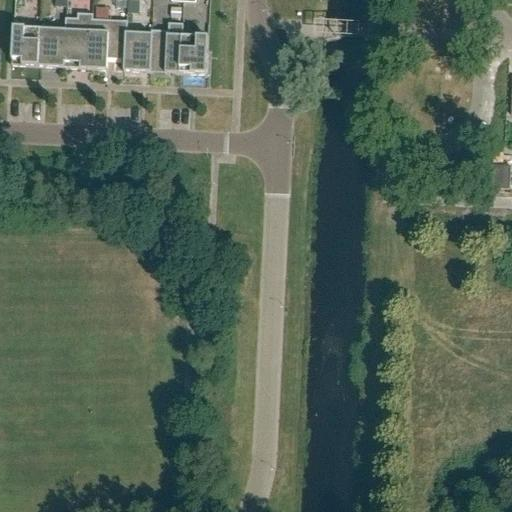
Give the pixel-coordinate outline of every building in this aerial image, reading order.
[(92,23),(93,23),(93,17),(78,17),(78,22),(66,21),(65,33),(66,33),(64,71),(90,73),(92,23)] [(128,24),(93,23),(92,23),(90,73),(107,73),(108,61),(124,62),(125,62),(126,36),(127,36),(128,24)] [(182,39),(183,39),(184,27),(169,26),(168,34),(152,34),(151,38),(152,38),(150,76),(180,77),(182,39)] [(39,70),(41,32),(14,31),(12,69),(39,70)] [(66,33),(65,33),(41,32),(39,70),(64,71),(66,33)] [(152,38),(151,38),(127,36),(126,36),(125,62),(124,62),(124,74),(150,76),(152,38)] [(209,40),(183,39),(182,39),(180,77),(207,78),(209,40)] [(490,191),(510,192),(511,168),(494,167),(491,167),(490,191)]
